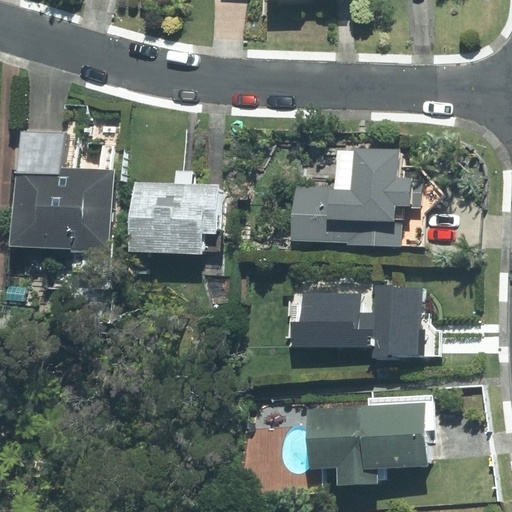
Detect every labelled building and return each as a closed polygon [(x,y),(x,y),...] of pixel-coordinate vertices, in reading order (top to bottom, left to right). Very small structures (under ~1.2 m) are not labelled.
[(63,133),(20,131),(19,168),(62,170),(63,133)] [(398,152),(337,148),(335,190),(296,188),(293,239),(423,245),(425,213),(445,195),(421,167),(397,166),(398,152)] [(110,250),(113,172),(62,170),(19,168),(16,247),(110,250)] [(217,234),(219,185),(192,184),(193,172),(176,171),(175,183),(135,181),(132,250),(202,253),(203,233),(217,234)] [(421,314),(422,289),(392,288),(392,286),(375,286),(375,313),(360,313),(360,293),(293,293),(293,344),(375,345),(375,357),(441,358),(442,331),(437,331),(431,324),(431,314),(421,314)] [(435,435),(433,397),(368,400),(369,406),(307,409),(310,469),(322,468),(323,485),(377,482),(376,468),(427,465),(426,435),(435,435)]
